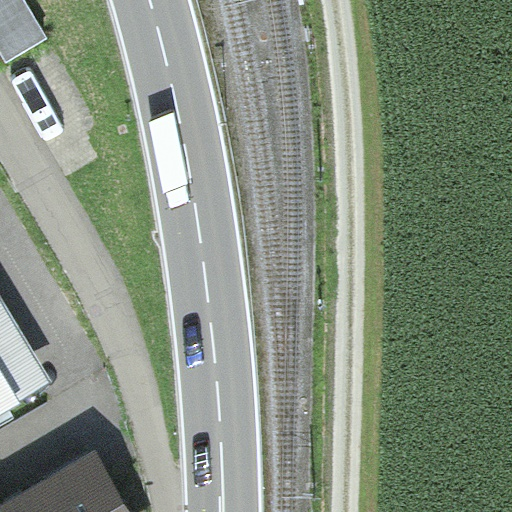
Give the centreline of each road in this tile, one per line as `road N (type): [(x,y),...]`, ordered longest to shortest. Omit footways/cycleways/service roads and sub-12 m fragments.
road 1 (secondary): [(223,511),(209,280),(152,0)]
road 2 (track): [(328,0),(348,171),(342,511)]
